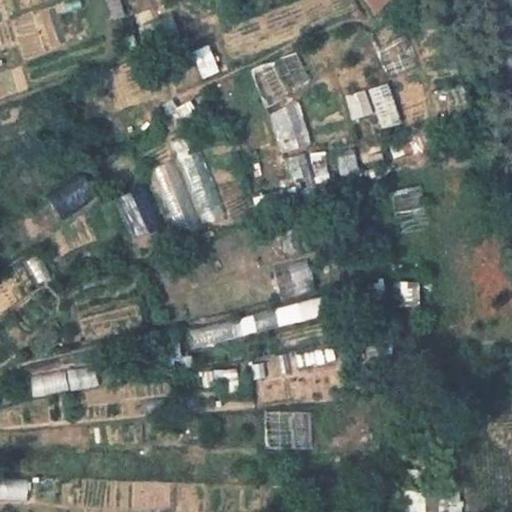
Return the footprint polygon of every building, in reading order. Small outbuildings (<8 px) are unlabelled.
[(122,0),(108,0),(111,16),(125,14),(122,0)] [(140,27),(146,42),(179,29),(173,14),(140,27)] [(379,50),(390,76),(418,64),(408,39),(379,50)] [(249,71),(265,106),(312,83),(296,49),(249,71)] [(332,78),(300,86),(316,146),(348,137),(332,78)] [(368,89),(381,129),(402,122),(388,82),(368,89)] [(432,89),(435,115),(469,111),(466,85),(432,89)] [(367,90),(345,96),(352,119),(373,113),(367,90)] [(297,101),(269,112),(285,153),(313,142),(297,101)] [(143,102),(125,114),(138,134),(156,122),(143,102)] [(193,130),(170,139),(202,222),(225,213),(193,130)] [(340,178),(358,177),(356,152),(338,153),(340,178)] [(304,153),(288,159),(301,194),(316,189),(304,153)] [(45,191),(59,218),(99,197),(84,170),(45,191)] [(398,218),(427,211),(421,184),(392,190),(398,218)] [(132,238),(162,228),(147,185),(118,195),(132,238)] [(42,253),(28,257),(35,282),(49,278),(42,253)] [(311,261),(292,262),(293,290),(313,289),(311,261)] [(404,282),(405,302),(419,301),(418,281),(404,282)] [(31,374),(33,394),(98,388),(96,368),(31,374)] [(310,410),(264,412),(266,444),(311,442),(310,410)] [(3,479),(4,501),(29,499),(28,478),(3,479)] [(406,511),(425,511),(428,491),(409,489),(406,511)]
